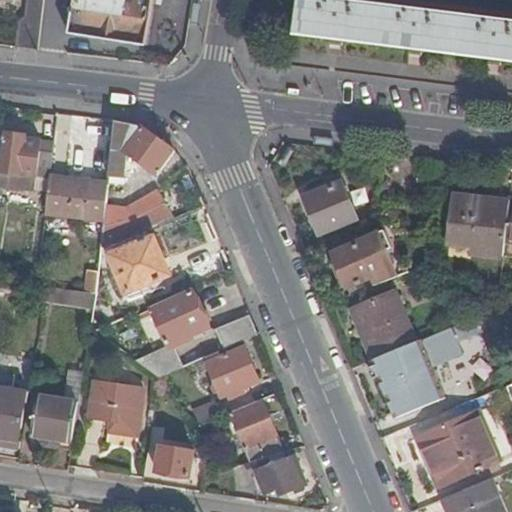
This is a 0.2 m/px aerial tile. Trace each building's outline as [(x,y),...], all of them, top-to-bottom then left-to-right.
[(18,19),(15,47),(37,49),(42,0),(25,0),(25,14),(18,19)] [(74,0),(70,32),(144,45),(151,0),(74,0)] [(511,23),(329,0),(298,0),(294,34),(331,40),(331,41),(329,41),(329,46),(342,48),(342,43),(341,43),(342,41),(409,49),(409,52),(408,52),(408,55),(420,57),(421,53),(419,52),(419,51),(490,60),(489,62),(487,62),(487,66),(499,67),(499,63),(497,63),(498,61),(511,62),(511,23)] [(143,127),(114,121),(108,179),(123,180),(126,155),(130,156),(155,175),(173,152),(143,127)] [(50,179),(53,153),(40,151),(40,141),(24,139),(24,136),(6,134),(1,173),(37,177),(50,179)] [(424,188),(441,190),(444,162),(427,159),(424,188)] [(37,177),(1,173),(0,186),(35,190),(37,177)] [(83,182),(50,179),(46,212),(103,218),(105,209),(107,190),(82,187),(83,182)] [(342,183),(304,198),(320,236),(357,221),(342,183)] [(105,209),(103,218),(100,248),(170,218),(156,194),(138,209),(132,212),(127,215),(125,211),(105,209)] [(470,253),(502,258),(505,238),(509,205),(455,198),(449,242),(472,246),(470,253)] [(332,255),(348,295),(391,280),(383,255),(391,251),(385,233),(332,255)] [(155,237),(109,255),(125,295),(171,277),(155,237)] [(96,293),(98,272),(88,271),(86,292),(96,293)] [(24,282),(0,278),(0,292),(22,296),(24,282)] [(46,286),(43,301),(66,305),(68,289),(46,286)] [(68,289),(66,305),(93,309),(96,293),(86,292),(68,289)] [(193,292),(151,310),(166,347),(209,327),(193,292)] [(355,310),(375,359),(415,342),(395,293),(355,310)] [(258,336),(250,317),(216,330),(224,350),(258,336)] [(416,344),(373,361),(393,412),(437,395),(416,344)] [(245,348),(206,364),(221,400),(227,398),(229,402),(236,399),(235,394),(260,384),(245,348)] [(66,372),(62,400),(78,403),(82,374),(66,372)] [(143,389),(93,381),(87,416),(116,421),(115,429),(137,433),(143,389)] [(26,393),(0,388),(0,440),(1,440),(18,442),(26,393)] [(45,446),(70,449),(78,403),(62,400),(38,397),(31,437),(44,439),(44,444),(45,446)] [(200,422),(201,426),(224,417),(219,404),(218,400),(195,410),(200,422)] [(284,453),(262,401),(232,413),(230,414),(250,463),(284,453)] [(219,404),(224,417),(230,414),(232,413),(227,402),(219,404)] [(480,414),(419,439),(440,490),(501,464),(480,414)] [(0,440),(0,446),(17,450),(18,442),(1,440),(0,440)] [(193,452),(160,447),(155,474),(188,479),(193,452)] [(306,486),(295,458),(258,472),(267,494),(280,489),(281,493),(287,491),(288,493),(306,486)] [(449,511),(502,511),(491,482),(445,500),(449,511)]
